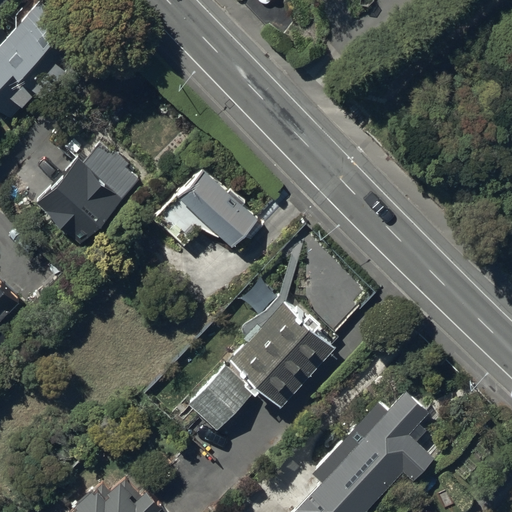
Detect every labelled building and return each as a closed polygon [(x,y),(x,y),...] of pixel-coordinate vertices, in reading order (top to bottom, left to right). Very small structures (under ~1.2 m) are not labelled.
[(85,39),(40,0),(39,0),(0,41),(0,103),(14,116),(85,39)] [(146,174),(98,133),(43,195),(83,242),(146,174)] [(204,164),(178,191),(156,214),(186,242),(202,225),(223,234),(231,243),(258,216),(204,164)] [(0,318),(22,295),(0,275),(0,318)] [(304,315),(285,298),(189,400),(220,428),(263,383),(284,402),(337,343),(318,326),(322,321),(309,310),(304,315)] [(362,511),(404,468),(415,478),(436,456),(417,438),(428,427),(420,420),(430,409),(407,387),(389,407),(379,398),(314,467),(324,476),(297,505),(299,507),(293,511),(362,511)] [(169,511),(148,487),(142,492),(126,474),(110,488),(104,481),(75,506),(80,511),(169,511)]
